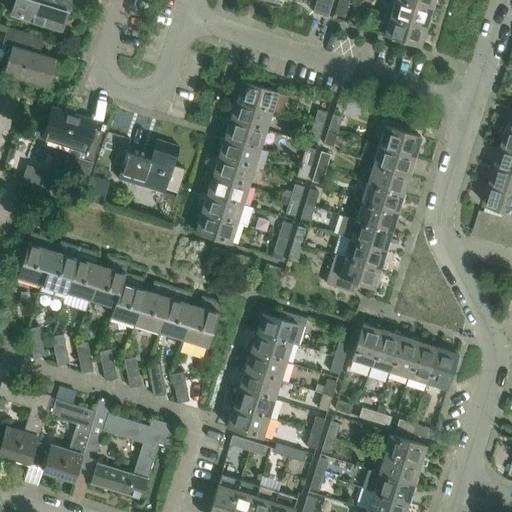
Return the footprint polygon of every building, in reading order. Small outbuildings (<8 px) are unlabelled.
[(61,29),(69,1),(66,0),(14,0),(11,14),(61,29)] [(327,17),(332,0),(316,0),(313,12),(327,17)] [(344,17),(348,2),(342,0),(338,0),(335,14),(344,17)] [(428,20),(432,8),(407,0),(394,0),(390,15),(426,26),(428,26),(430,21),(428,20)] [(422,39),(426,26),(390,15),(384,34),(420,46),(420,44),(422,45),(424,39),(422,39)] [(39,54),(43,39),(7,27),(2,43),(12,47),(3,72),(47,86),(56,59),(39,54)] [(271,111),(277,92),(241,81),(241,82),(239,81),(237,87),(239,88),(235,100),(271,111)] [(266,130),(271,111),(235,100),(233,100),(231,106),(233,106),(229,119),(266,130)] [(87,179),(100,138),(86,134),(91,120),(56,109),(46,139),(70,146),(67,158),(72,159),(68,173),(87,179)] [(322,127),(327,112),(317,110),(313,124),(322,127)] [(337,132),(342,117),(332,114),(328,129),(337,132)] [(260,149),(266,130),(229,119),(227,118),(226,124),(227,125),(224,137),(260,149)] [(318,142),(322,127),(313,124),(308,139),(318,142)] [(417,150),(421,136),(384,125),(378,145),(415,156),(417,156),(419,150),(417,150)] [(511,150),(511,129),(507,128),(507,129),(505,128),(503,134),(505,134),(501,147),(511,150)] [(333,147),(337,132),(328,129),(323,144),(333,147)] [(254,167),(260,149),(224,137),(223,138),(222,137),(220,143),(222,144),(218,156),(254,167)] [(177,192),(184,169),(173,165),(178,146),(156,139),(150,158),(126,151),(119,173),(143,181),(141,186),(164,193),(165,188),(177,192)] [(411,168),(415,156),(378,145),(373,163),(409,175),(409,174),(411,175),(413,169),(411,168)] [(511,170),(511,150),(501,147),(499,146),(497,152),(499,153),(496,165),(511,170)] [(311,164),(315,150),(306,147),(301,161),(311,164)] [(326,169),(330,154),(321,151),(316,166),(326,169)] [(248,186),(254,167),(218,156),(216,156),(214,162),(216,162),(212,175),(248,186)] [(306,179),(311,164),(301,161),(297,176),(306,179)] [(405,187),(409,175),(373,163),(367,182),(403,193),(405,194),(407,188),(405,187)] [(511,190),(511,170),(496,165),(495,166),(494,165),(492,171),(494,172),(490,184),(511,190)] [(321,184),(326,169),(316,166),(312,181),(321,184)] [(242,204),(248,186),(212,175),(210,174),(208,180),(210,181),(206,193),(242,204)] [(399,206),(403,193),(367,182),(361,201),(397,212),(398,212),(399,212),(401,206),(399,206)] [(299,202),(303,187),(294,184),(290,199),(299,202)] [(511,190),(490,184),(488,184),(486,190),(488,190),(484,203),(506,210),(504,218),(511,220),(511,190)] [(314,206),(319,192),(309,189),(305,203),(314,206)] [(206,194),(204,193),(202,199),(204,199),(200,212),(237,223),(246,226),(252,208),(242,205),(242,204),(206,193),(206,194)] [(294,216),(299,202),(290,199),(285,214),(294,216)] [(393,224),(397,212),(361,201),(355,219),(392,231),(392,230),(394,231),(395,225),(393,224)] [(309,221),(314,206),(305,203),(300,218),(309,221)] [(484,238),(491,214),(480,210),(472,234),(484,238)] [(230,242),(237,223),(200,212),(198,212),(196,218),(198,218),(194,231),(230,242)] [(495,241),(502,217),(491,214),(484,238),(495,241)] [(392,231),(355,219),(350,217),(344,236),(349,238),(386,249),(388,249),(390,243),(388,243),(392,231)] [(506,245),(511,225),(511,220),(504,218),(502,217),(495,241),(506,245)] [(287,239),(292,224),(283,221),(278,236),(287,239)] [(302,244),(307,229),(298,226),(293,241),(302,244)] [(38,293),(52,249),(47,247),(50,238),(31,232),(17,277),(41,285),(38,293)] [(283,254),(287,239),(278,236),(273,251),(283,254)] [(382,262),(386,249),(349,238),(344,257),(380,268),(380,267),(382,268),(384,262),(382,262)] [(62,301),(79,247),(60,241),(57,250),(52,249),(38,293),(62,301)] [(298,258),(302,244),(293,241),(288,256),(298,258)] [(89,300),(100,264),(95,262),(98,253),(79,247),(62,301),(63,301),(66,293),(89,300)] [(380,268),(344,257),(335,254),(325,283),(352,292),(355,281),(374,287),(374,286),(376,287),(378,281),(376,280),(380,268)] [(114,308),(125,271),(128,262),(109,256),(106,265),(100,264),(89,300),(113,307),(114,308)] [(134,325),(145,288),(140,287),(143,277),(125,271),(114,308),(113,307),(110,317),(134,325)] [(158,332),(173,286),(154,280),(151,290),(145,288),(134,325),(158,332)] [(182,340),(194,303),(188,302),(191,292),(173,286),(158,332),(182,340)] [(207,347),(221,301),(202,295),(199,305),(194,303),(182,340),(207,347)] [(298,345),(306,318),(280,310),(278,317),(261,312),(261,314),(259,313),(257,319),(259,319),(255,332),(291,343),(298,345)] [(16,327),(14,319),(3,321),(3,322),(4,330),(16,327)] [(370,365),(382,329),(381,329),(382,327),(376,325),(375,327),(362,323),(351,359),(370,365)] [(41,335),(39,326),(28,329),(29,337),(41,335)] [(389,371),(400,335),(400,333),(394,331),(394,333),(382,329),(370,365),(389,371)] [(286,362),(291,343),(255,332),(253,332),(251,337),(253,338),(250,350),(286,362)] [(65,343),(63,334),(51,336),(53,345),(65,343)] [(408,377),(419,341),(418,340),(419,338),(413,337),(413,339),(400,335),(389,371),(408,377)] [(343,359),(348,344),(338,341),(334,356),(343,359)] [(426,383),(438,346),(437,346),(438,344),(432,342),(431,344),(419,341),(408,377),(426,383)] [(89,350),(87,342),(75,344),(77,353),(89,350)] [(446,389),(457,353),(456,352),(456,350),(450,348),(450,350),(438,346),(426,383),(446,389)] [(113,358),(111,349),(99,351),(101,360),(113,358)] [(280,380),(286,362),(250,350),(249,351),(247,350),(246,356),(248,357),(244,369),(280,380)] [(137,365),(135,356),(123,359),(125,367),(137,365)] [(339,374),(343,359),(334,356),(329,371),(339,374)] [(161,373),(160,364),(148,366),(149,375),(161,373)] [(274,399),(280,380),(244,369),(242,369),(240,375),(242,375),(238,388),(274,399)] [(185,380),(183,372),(172,374),(173,382),(185,380)] [(332,396),(336,382),(327,379),(322,393),(332,396)] [(29,465),(29,464),(36,441),(50,395),(1,380),(0,384),(0,397),(31,408),(23,432),(5,427),(0,442),(0,452),(16,457),(17,456),(29,459),(28,465),(29,465)] [(268,418),(274,399),(238,388),(236,387),(234,393),(236,394),(232,406),(268,418)] [(327,411),(332,396),(322,393),(318,408),(327,411)] [(78,467),(95,411),(55,398),(50,415),(76,424),(68,451),(36,441),(29,464),(42,468),(42,470),(61,476),(62,474),(74,477),(73,479),(74,480),(78,467)] [(94,471),(90,483),(127,494),(128,492),(141,497),(158,443),(170,447),(176,426),(151,418),(149,426),(109,413),(112,403),(99,399),(95,411),(78,467),(94,471)] [(349,414),(352,404),(337,400),(334,409),(349,414)] [(262,437),(268,418),(232,406),(232,407),(230,406),(228,412),(230,413),(226,426),(262,437)] [(373,421),(376,412),(361,407),(359,416),(373,421)] [(388,426),(391,416),(376,412),(373,421),(388,426)] [(320,434),(324,419),(315,416),(311,431),(320,434)] [(411,433),(413,423),(399,419),(396,428),(411,433)] [(335,438),(339,424),(330,421),(326,435),(335,438)] [(425,437),(428,428),(413,423),(411,433),(425,437)] [(315,448),(320,434),(311,431),(306,445),(315,448)] [(422,458),(426,445),(389,434),(383,454),(420,465),(420,464),(422,465),(424,459),(422,458)] [(249,450),(252,441),(232,435),(229,444),(249,450)] [(330,453),(335,438),(326,435),(321,450),(330,453)] [(264,455),(267,446),(252,441),(249,450),(264,455)] [(288,457),(291,447),(273,442),(271,449),(274,450),(273,452),(288,457)] [(303,461),(306,452),(291,447),(288,457),(303,461)] [(416,477),(420,465),(383,454),(377,473),(414,484),(414,483),(416,483),(418,478),(416,477)] [(323,476),(328,461),(319,458),(314,473),(323,476)] [(230,511),(240,479),(221,473),(208,511),(230,511)] [(319,490),(323,476),(314,473),(309,487),(319,490)] [(410,496),(414,484),(377,473),(372,491),(408,503),(408,501),(410,502),(412,496),(410,496)] [(250,511),(259,485),(240,479),(230,511),(250,511)] [(270,511),(277,491),(259,485),(250,511),(270,511)] [(292,511),(297,497),(277,491),(270,511),(292,511)] [(404,511),(408,503),(372,491),(366,510),(371,511),(404,511)] [(309,511),(311,511),(316,498),(307,495),(302,510),(309,511)]
